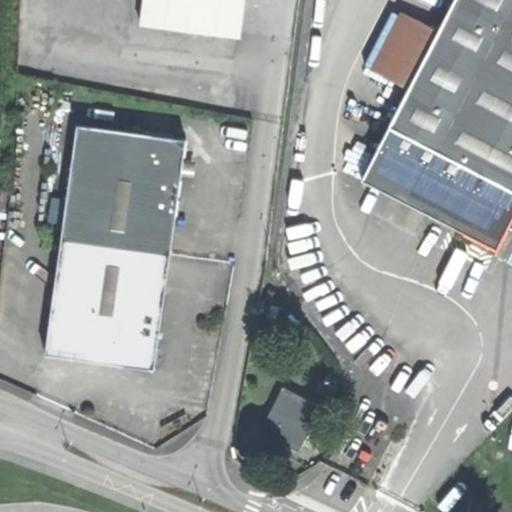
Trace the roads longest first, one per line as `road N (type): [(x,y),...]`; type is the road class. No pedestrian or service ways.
road 1 (unknown): [(477,375),(385,289),(326,203),(317,171),(320,106),(359,0)]
road 2 (unclassified): [(265,511),(0,401)]
road 3 (unknown): [(48,0),(55,22),(93,47),(266,77)]
road 4 (unclassified): [(0,435),(173,511)]
